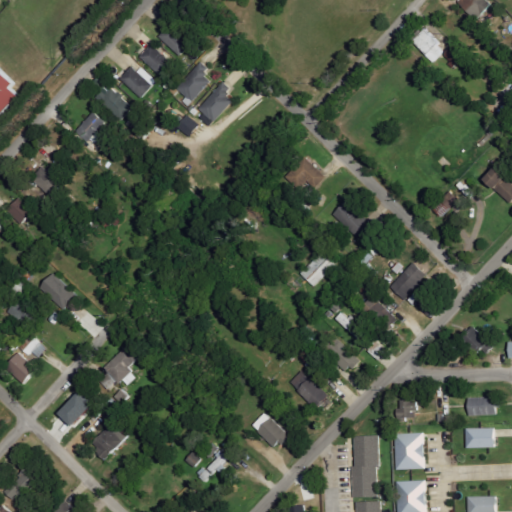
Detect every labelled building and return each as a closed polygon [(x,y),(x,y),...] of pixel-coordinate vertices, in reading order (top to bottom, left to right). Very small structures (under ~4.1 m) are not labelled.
[(490,0),(457,0),(477,21),(494,4),(490,0)] [(171,22),(159,36),(181,56),(194,42),(171,22)] [(425,26),(412,41),(436,62),(444,53),(446,51),(439,44),(442,41),(425,26)] [(152,41),(173,61),(162,74),(140,54),(152,41)] [(454,43),(444,53),(456,64),(465,53),(454,43)] [(201,58),(209,65),(206,69),(211,73),(207,77),(211,80),(195,100),(178,86),(201,58)] [(131,63),(153,83),(141,97),(119,77),(131,63)] [(20,93),(0,113),(0,65),(15,80),(11,85),(20,93)] [(102,74),(94,83),(102,90),(110,82),(102,74)] [(170,79),(164,85),(169,90),(175,84),(170,79)] [(225,80),(200,105),(216,120),(234,100),(229,96),(233,92),(228,87),(229,84),(225,80)] [(113,87),(118,92),(121,89),(125,93),(123,96),(134,107),(123,119),(102,100),(113,87)] [(94,111),(106,122),(98,130),(102,134),(94,143),(78,130),(94,111)] [(181,127),(195,137),(204,125),(190,115),(181,127)] [(306,155),(327,176),(315,188),(307,180),(305,182),(293,169),(306,155)] [(52,163),(64,173),(59,180),(60,181),(50,194),(36,182),(52,163)] [(511,175),(498,163),(478,184),(491,196),(497,189),(511,202),(511,175)] [(20,195),(34,211),(21,222),(7,207),(20,195)] [(347,199),(370,222),(356,236),(333,213),(347,199)] [(443,199),(433,209),(442,218),(452,207),(443,199)] [(98,217),(109,207),(120,219),(114,224),(111,221),(105,226),(98,217)] [(0,229),(9,220),(0,211),(0,229)] [(371,243),(379,252),(364,267),(355,259),(371,243)] [(325,245),(340,259),(314,287),(299,272),(325,245)] [(413,261),(426,273),(421,279),(422,280),(404,299),(390,285),(413,261)] [(397,261),(391,267),(397,272),(402,266),(397,261)] [(43,291),(70,310),(82,294),(55,275),(43,291)] [(18,279),(25,287),(16,295),(9,287),(18,279)] [(417,290),(408,299),(413,303),(421,294),(417,290)] [(374,295),(397,318),(389,325),(366,301),(374,295)] [(18,299),(36,316),(26,327),(7,310),(18,299)] [(54,310),(60,315),(53,323),(48,319),(54,310)] [(342,311),(336,318),(369,349),(368,350),(378,359),(387,349),(378,342),(376,343),(354,322),(356,320),(351,315),(348,318),(342,311)] [(473,321),(497,344),(486,355),(475,344),(471,348),(459,337),(473,321)] [(0,332),(14,347),(5,356),(0,351),(0,332)] [(30,333),(46,347),(39,355),(34,350),(31,354),(20,345),(30,333)] [(131,343),(141,355),(129,366),(133,370),(131,372),(136,377),(128,384),(124,378),(119,382),(105,366),(131,343)] [(346,345),(361,360),(353,368),(350,365),(346,369),(333,358),(346,345)] [(20,351),(37,367),(24,381),(6,365),(20,351)] [(312,376),(329,394),(316,407),(298,389),(299,388),(291,380),(302,370),(310,377),(312,376)] [(96,393),(73,416),(62,405),(85,382),(96,393)] [(122,387),(129,394),(122,402),(114,395),(122,387)] [(66,414),(79,427),(100,405),(86,392),(66,414)] [(468,396),(495,395),(496,413),(469,414),(468,396)] [(110,396),(120,406),(111,415),(101,405),(110,396)] [(397,398),(412,398),(412,399),(417,399),(417,409),(415,409),(415,416),(406,416),(406,420),(397,420),(397,398)] [(261,403),(265,407),(262,411),(257,407),(261,403)] [(271,416),(290,435),(282,444),(279,440),(274,446),(253,424),(264,412),(270,417),(271,416)] [(129,434),(105,459),(89,444),(106,426),(103,423),(110,416),(129,434)] [(495,426),(466,427),(467,446),(495,445),(495,426)] [(424,431),(395,432),(396,468),(426,467),(424,431)] [(354,434),(378,434),(380,464),(376,465),(378,495),(353,496),(352,465),(356,465),(354,434)] [(213,442),(203,451),(209,457),(218,448),(213,442)] [(193,450),(186,459),(194,466),(202,458),(193,450)] [(221,450),(216,454),(218,457),(207,469),(203,465),(197,472),(205,480),(217,468),(220,471),(226,466),(222,462),(229,457),(224,451),(221,450)] [(7,491),(19,503),(41,478),(29,467),(7,491)] [(397,511),(397,480),(427,479),(427,511),(397,511)] [(468,511),(468,495),(497,495),(497,511),(468,511)] [(12,511),(0,500),(0,511),(12,511)] [(357,511),(357,500),(381,500),(381,511),(357,511)] [(57,511),(80,511),(66,501),(57,511)] [(292,511),(291,504),(304,502),(306,511),(315,511),(292,511)]
